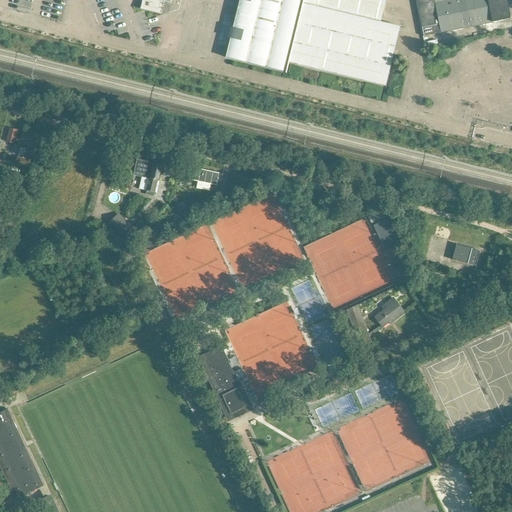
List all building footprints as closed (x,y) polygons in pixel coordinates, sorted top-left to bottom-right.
[(142,0),(140,9),(161,14),(162,13),(164,3),(164,0),(240,0),(227,58),(247,62),(266,67),(286,72),(288,62),(386,86),(388,76),(400,28),(381,23),(386,0),(142,0)] [(416,0),(423,36),(500,21),(501,21),(511,19),(507,0),(501,0),(489,3),(488,0),(416,0)] [(7,142),(14,144),(17,130),(10,128),(7,142)] [(48,137),(24,131),(21,145),(28,147),(25,159),(17,157),(15,165),(30,169),(35,149),(44,151),(48,137)] [(149,176),(145,194),(151,195),(154,195),(157,180),(160,181),(161,175),(163,165),(137,159),(133,175),(141,177),(142,174),(149,176)] [(195,168),(192,180),(217,185),(219,173),(195,168)] [(181,207),(176,211),(180,216),(185,211),(181,207)] [(383,211),(374,215),(377,221),(386,217),(383,211)] [(112,221),(106,226),(121,242),(128,237),(136,230),(129,223),(125,227),(116,218),(112,221)] [(386,240),(390,249),(399,244),(387,219),(373,226),(379,238),(386,240)] [(468,264),(476,266),(480,251),(472,249),(472,248),(471,248),(456,245),(452,260),(467,264),(468,264)] [(138,260),(140,266),(152,261),(149,255),(138,260)] [(377,319),(383,327),(391,320),(393,322),(405,313),(398,305),(395,301),(393,298),(382,306),(385,310),(375,317),(377,319)] [(347,310),(356,334),(363,331),(359,320),(363,319),(357,305),(347,310)] [(198,327),(191,331),(194,337),(202,334),(198,327)] [(205,341),(201,343),(200,344),(200,348),(203,351),(208,348),(208,344),(205,341)] [(246,407),(237,388),(240,387),(228,361),(229,361),(225,352),(222,346),(211,352),(209,349),(203,352),(204,355),(198,358),(221,406),(226,404),(231,414),(246,407)] [(0,412),(0,466),(15,499),(44,486),(8,409),(0,412)] [(45,497),(52,511),(67,511),(58,491),(45,497)]
